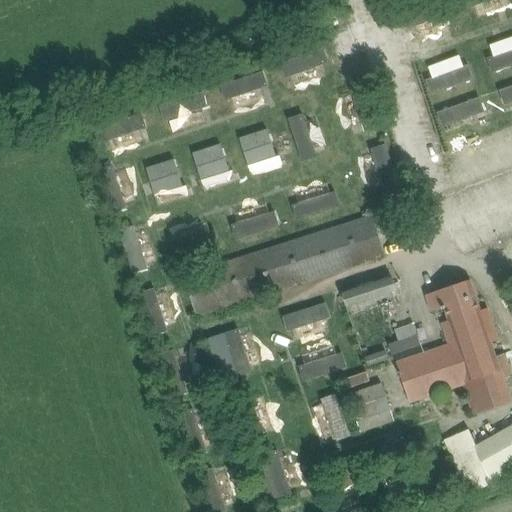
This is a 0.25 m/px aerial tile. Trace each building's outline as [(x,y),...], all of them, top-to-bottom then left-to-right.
[(480,16),(511,5),(510,0),(490,0),(476,5),(480,16)] [(511,36),(491,44),(495,56),(490,58),(495,72),(511,65),(511,36)] [(287,61),(293,86),(328,77),(321,52),(287,61)] [(463,53),(426,67),(436,93),(473,79),(463,53)] [(224,85),(234,111),(269,98),(265,87),(271,85),(265,70),(224,85)] [(511,84),(501,89),(507,106),(511,103),(511,84)] [(356,90),(343,94),(351,125),(364,122),(356,90)] [(203,93),(163,103),(170,130),(210,120),(203,93)] [(439,109),(444,126),(488,113),(482,96),(439,109)] [(102,124),(111,152),(150,139),(141,111),(102,124)] [(306,113),(290,118),(302,159),(330,152),(320,118),(308,121),(306,113)] [(271,127),(240,137),(253,176),(284,166),(271,127)] [(193,153),(207,192),(238,181),(224,142),(193,153)] [(387,194),(403,190),(389,144),(362,152),(372,187),(384,184),(387,194)] [(159,206),(190,197),(179,157),(148,166),(159,206)] [(130,167),(118,170),(126,203),(138,200),(130,167)] [(330,180),(296,191),(300,204),(295,206),(299,218),(338,205),(330,180)] [(240,222),(272,213),(269,201),(236,210),(240,222)] [(248,233),(275,223),(272,213),(245,223),(248,233)] [(373,217),(354,223),(184,278),(197,316),(385,255),(373,217)] [(209,219),(177,230),(182,241),(213,230),(209,219)] [(149,224),(125,231),(136,268),(160,261),(149,224)] [(211,233),(185,240),(188,253),(215,246),(211,233)] [(347,307),(397,291),(393,277),(343,293),(347,307)] [(428,296),(433,311),(443,308),(443,309),(446,308),(450,321),(443,323),(451,345),(398,363),(411,402),(464,384),(475,415),(511,403),(504,380),(511,377),(511,372),(506,354),(496,357),(491,342),(498,340),(487,309),(481,312),(471,281),(428,296)] [(160,330),(181,322),(167,287),(147,295),(160,330)] [(295,341),(333,330),(326,303),(288,314),(295,341)] [(264,364),(254,330),(241,334),(240,329),(217,335),(229,375),(264,364)] [(310,378),(344,367),(335,341),(301,353),(310,378)] [(191,351),(179,353),(184,386),(196,385),(191,351)] [(386,351),(366,357),(369,366),(389,360),(386,351)] [(370,371),(348,377),(360,421),(393,412),(385,381),(373,384),(370,371)] [(338,395),(312,404),(326,445),(352,436),(338,395)] [(209,410),(196,414),(207,447),(220,442),(209,410)] [(511,427),(478,448),(470,430),(444,441),(468,496),(493,485),(508,476),(505,471),(511,466),(511,427)] [(291,489),(303,484),(293,452),(280,456),(291,489)] [(229,470),(216,474),(227,507),(240,503),(229,470)]
